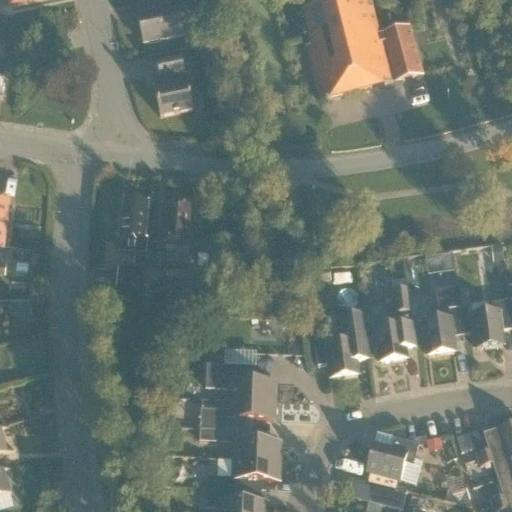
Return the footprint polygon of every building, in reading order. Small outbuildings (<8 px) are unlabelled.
[(144,46),(187,37),(183,21),(195,19),(190,0),(151,0),(154,13),(137,17),(144,46)] [(350,0),(342,2),(340,0),(303,0),(307,12),(302,13),(311,47),(306,48),(321,104),(424,77),(410,27),(380,35),(370,0),(350,0)] [(193,113),(182,59),(157,64),(160,81),(153,82),(160,119),(193,113)] [(0,248),(4,250),(10,201),(0,199),(0,248)] [(148,204),(125,201),(123,222),(120,222),(118,238),(119,238),(118,252),(146,255),(147,240),(144,240),(148,204)] [(188,208),(169,207),(168,228),(163,228),(162,244),(168,244),(167,259),(167,267),(187,268),(188,261),(191,225),(187,224),(188,208)] [(112,269),(112,238),(96,238),(95,269),(112,269)] [(491,248),(493,265),(504,264),(502,247),(491,248)] [(133,269),(147,271),(148,258),(135,257),(133,269)] [(452,257),(443,258),(446,275),(454,274),(452,257)] [(147,272),(118,270),(116,291),(145,294),(147,272)] [(310,271),(311,285),(331,284),(330,270),(310,271)] [(164,298),(195,301),(197,284),(166,281),(164,298)] [(409,290),(392,293),(393,304),(387,305),(390,329),(376,331),(381,366),(407,362),(405,351),(417,350),(413,319),(409,290)] [(464,338),(458,290),(436,293),(440,322),(424,324),(429,359),(454,355),(452,340),(464,338)] [(44,303),(35,303),(35,318),(44,318),(44,303)] [(511,332),(511,326),(509,303),(487,306),(489,315),(472,317),(477,352),(503,348),(501,334),(511,332)] [(234,312),(212,310),(207,343),(227,346),(233,330),(234,312)] [(370,362),(364,316),(340,320),(344,345),(330,347),(328,338),(313,340),(317,369),(330,367),(332,382),(358,378),(356,364),(370,362)] [(275,405),(276,386),(247,385),(248,369),(207,367),(206,391),(230,392),(230,403),(275,405)] [(274,423),(275,405),(230,403),(229,413),(201,412),(200,432),(216,432),(245,433),(245,422),(274,423)] [(479,463),(511,452),(511,427),(483,436),(488,453),(477,457),(479,463)] [(0,457),(9,455),(1,430),(0,430),(0,457)] [(200,432),(200,444),(215,445),(216,432),(200,432)] [(245,445),(245,433),(216,432),(215,445),(235,445),(234,463),(280,465),(280,446),(245,445)] [(472,453),(468,438),(457,441),(461,456),(472,453)] [(415,462),(419,447),(394,441),(391,453),(373,448),(367,474),(371,475),(368,485),(386,490),(387,487),(396,490),(398,482),(416,486),(421,464),(415,462)] [(426,444),(428,455),(441,453),(439,441),(426,444)] [(498,483),(511,478),(511,452),(479,463),(481,470),(493,466),(498,483)] [(279,483),(280,465),(234,463),(234,481),(217,480),(208,480),(207,492),(237,493),(237,482),(279,483)] [(218,463),(217,480),(234,481),(234,463),(218,463)] [(0,499),(12,496),(4,471),(0,472),(0,499)] [(493,509),(511,503),(511,478),(498,483),(503,499),(491,502),(493,509)] [(369,506),(393,511),(402,511),(406,498),(373,490),(369,506)] [(207,492),(207,504),(207,511),(265,511),(265,506),(236,505),(237,493),(207,492)] [(511,511),(511,503),(493,509),(493,511),(511,511)]
